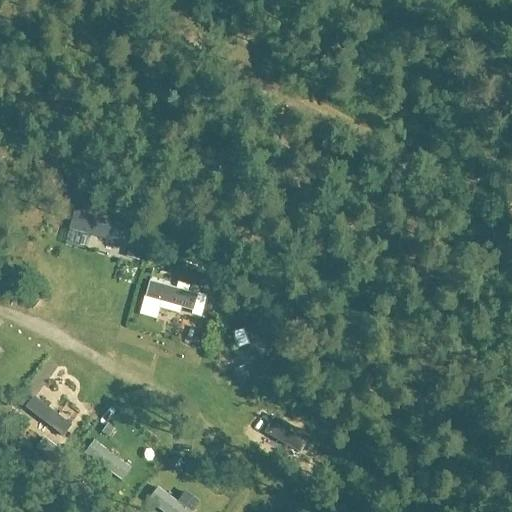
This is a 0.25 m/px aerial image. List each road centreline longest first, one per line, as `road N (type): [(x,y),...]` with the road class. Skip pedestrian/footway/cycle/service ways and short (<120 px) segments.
road 1 (track): [(511,255),(457,179),(291,91),(149,0)]
road 2 (track): [(0,306),(158,385),(207,424),(242,469)]
